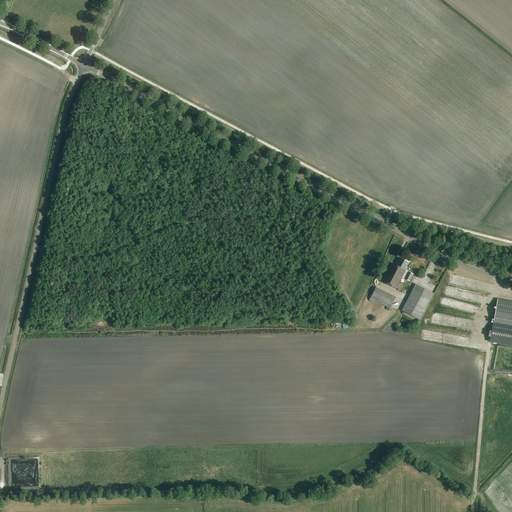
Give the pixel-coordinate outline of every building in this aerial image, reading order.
[(409,262),(399,258),(395,265),(391,263),(382,282),(396,289),(402,277),(410,281),(413,275),(405,271),(409,262)] [(426,274),(432,276),(435,268),(429,266),(426,274)] [(434,294),(416,284),(402,311),(420,320),(434,294)] [(374,301),(387,307),(386,309),(389,311),(396,298),(376,287),(369,301),(373,303),(374,301)] [(445,298),(477,304),(478,296),(446,291),(445,298)] [(493,324),(490,343),(511,346),(511,301),(498,299),(493,324)] [(453,328),(454,320),(440,319),(439,327),(453,328)]
